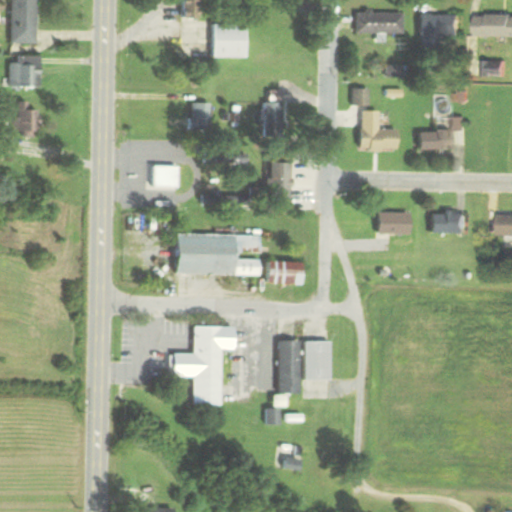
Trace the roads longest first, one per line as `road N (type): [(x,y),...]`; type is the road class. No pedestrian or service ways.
road 1 (primary): [(93,511),(106,0)]
road 2 (residential): [(358,315),(325,217),(328,0)]
road 3 (residential): [(98,304),(358,315)]
road 4 (residential): [(326,178),(511,182)]
road 5 (residential): [(358,315),(355,495)]
